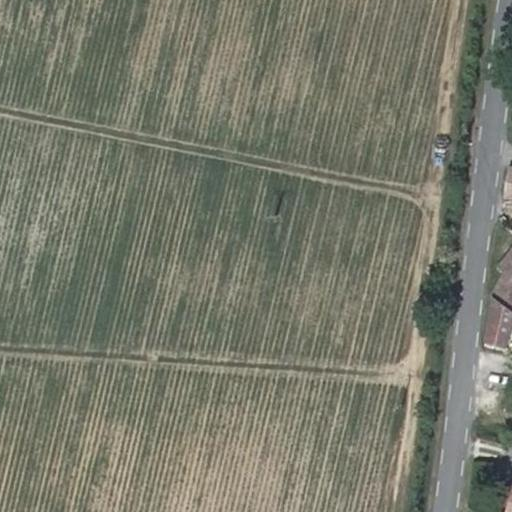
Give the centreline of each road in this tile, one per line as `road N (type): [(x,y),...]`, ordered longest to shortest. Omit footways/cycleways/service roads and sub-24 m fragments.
road 1 (track): [(0,107),(437,195),(397,511)]
road 2 (tertiary): [(511,74),(450,511)]
road 3 (track): [(415,371),(0,342)]
road 4 (track): [(463,0),(437,195)]
